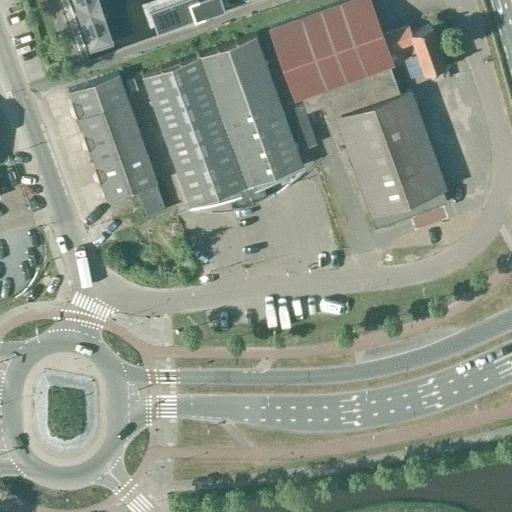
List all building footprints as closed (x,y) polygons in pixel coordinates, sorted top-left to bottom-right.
[(111,0),(69,0),(90,59),(128,46),(111,0)] [(216,0),(137,0),(133,2),(146,39),(221,13),(216,0)] [(343,0),(270,26),(295,97),(300,96),(302,102),(305,110),(323,104),(328,118),(335,115),(374,225),(445,200),(440,185),(444,184),(410,87),(398,91),(388,64),(392,63),(387,49),(381,34),(379,30),(368,0),(343,0)] [(409,24),(381,34),(387,49),(412,40),(417,54),(405,58),(412,75),(445,63),(431,24),(411,31),(409,24)] [(245,184),(258,179),(301,164),(254,32),(198,52),(245,184)] [(245,184),(198,52),(141,72),(188,204),(231,189),(245,184)] [(117,70),(68,87),(78,114),(107,197),(137,187),(146,212),(162,206),(153,181),(156,180),(127,97),(117,70)] [(258,179),(245,184),(231,189),(236,204),(264,195),(258,179)]
